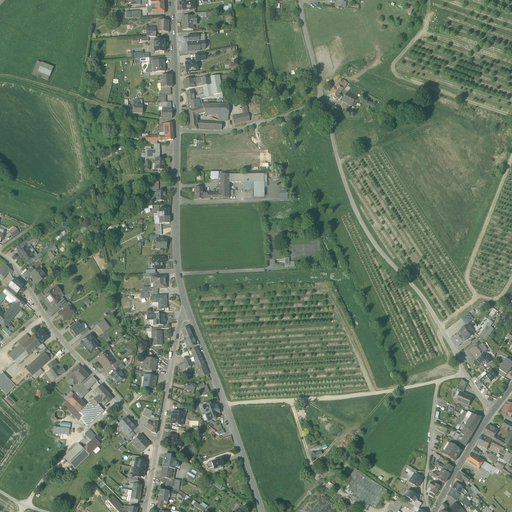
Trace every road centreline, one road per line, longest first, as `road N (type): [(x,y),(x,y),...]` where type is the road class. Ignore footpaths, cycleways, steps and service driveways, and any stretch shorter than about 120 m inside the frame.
road 1 (residential): [(321,100),(362,224),(422,296),(464,373)]
road 2 (residential): [(0,255),(55,333),(158,444)]
road 3 (secondary): [(263,511),(186,305)]
road 4 (track): [(438,381),(332,398),(225,403)]
road 5 (track): [(177,122),(0,74)]
road 6 (secondary): [(186,305),(178,273),(176,130)]
road 7 (residential): [(464,373),(438,381),(428,511)]
road 8 (residential): [(176,130),(220,133),(321,100)]
road 9 (residential): [(158,444),(186,305)]
road 10 (secondary): [(176,130),(171,0)]
